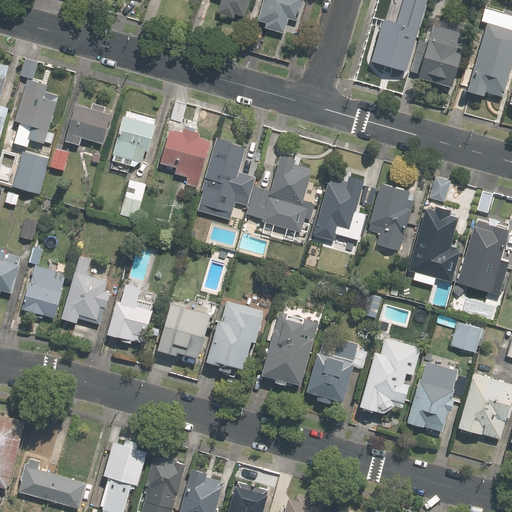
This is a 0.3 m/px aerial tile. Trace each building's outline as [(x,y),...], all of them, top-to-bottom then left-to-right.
[(224,0),(220,14),(237,20),(239,14),(247,17),(252,0),(224,0)] [(266,0),(260,21),(269,23),(268,28),(286,33),(290,19),(299,21),(305,0),(266,0)] [(384,19),(371,61),(406,72),(427,0),(403,0),(396,23),(384,19)] [(501,0),(485,0),(482,13),(497,17),(501,0)] [(511,63),(511,29),(487,22),(466,95),(480,99),(482,93),(501,99),(511,63)] [(416,80),(450,89),(465,37),(431,27),(416,80)] [(0,102),(0,101),(11,64),(0,61),(0,144),(11,106),(0,102)] [(30,77),(18,118),(36,123),(32,137),(47,141),(60,95),(48,91),(51,83),(30,77)] [(182,123),(187,104),(176,100),(170,120),(182,123)] [(107,110),(108,105),(95,101),(94,106),(80,102),(69,138),(83,142),(85,136),(106,141),(114,112),(107,110)] [(158,117),(130,109),(129,114),(117,152),(118,153),(117,158),(137,164),(142,160),(143,155),(146,156),(148,148),(151,149),(158,123),(157,122),(158,117)] [(174,128),(165,160),(180,165),(179,171),(191,175),(189,182),(200,186),(214,140),(209,139),(210,137),(202,135),(204,130),(188,126),(186,130),(179,128),(179,129),(174,128)] [(231,138),(221,135),(200,207),(230,216),(235,199),(249,203),(257,174),(241,169),(248,145),(230,140),(231,138)] [(72,151),(57,146),(52,164),(67,168),(72,151)] [(41,192),(50,157),(25,150),(15,184),(41,192)] [(103,154),(96,152),(94,159),(100,161),(103,154)] [(303,197),(313,166),(294,161),(295,157),(279,153),(269,188),(257,184),(249,213),(299,228),(303,213),(309,215),(314,200),(303,197)] [(449,179),(434,175),(428,197),(443,201),(449,179)] [(122,213),(139,217),(149,183),(132,178),(122,213)] [(328,184),(325,183),(317,223),(319,223),(317,232),(347,238),(348,232),(350,232),(361,181),(346,178),(344,183),(329,179),(328,184)] [(371,204),(376,185),(366,182),(360,201),(371,204)] [(409,190),(378,182),(367,223),(371,224),(369,229),(381,232),(378,244),(400,250),(414,200),(407,198),(409,190)] [(21,194),(10,191),(7,201),(18,203),(21,194)] [(495,195),(482,191),(477,210),(489,213),(495,195)] [(433,209),(424,206),(407,264),(449,277),(458,246),(451,244),(458,218),(448,215),(450,209),(435,204),(433,209)] [(33,238),(39,219),(28,216),(22,235),(33,238)] [(508,260),(501,258),(509,229),(475,219),(457,280),(499,291),(508,260)] [(42,250),(34,247),(30,262),(38,264),(42,250)] [(0,290),(11,293),(21,257),(0,251),(0,290)] [(105,309),(110,293),(104,291),(107,281),(85,275),(89,259),(79,257),(75,272),(74,272),(65,302),(60,319),(76,323),(77,319),(93,324),(98,326),(103,308),(105,309)] [(53,318),(61,291),(66,273),(34,265),(28,282),(20,309),(53,318)] [(140,288),(124,284),(119,302),(115,301),(107,327),(108,327),(106,334),(140,344),(142,337),(144,337),(151,311),(135,306),(140,288)] [(382,297),(367,294),(365,301),(380,305),(382,297)] [(477,305),(465,300),(460,312),(473,317),(477,305)] [(213,365),(218,366),(217,370),(229,373),(231,366),(242,369),(250,342),(255,343),(263,315),(261,315),(262,311),(226,301),(220,321),(216,320),(204,362),(213,365)] [(210,315),(169,304),(156,351),(197,362),(210,315)] [(284,386),(285,382),(299,386),(317,323),(279,312),(261,375),(274,379),(273,383),(284,386)] [(482,329),(457,321),(450,346),(475,353),(482,329)] [(341,403),(353,365),(363,368),(367,353),(355,350),(357,343),(336,337),(334,342),(323,338),(318,354),(316,353),(304,392),(317,395),(315,400),(329,404),(330,400),(341,403)] [(420,348),(384,338),(379,354),(374,353),(358,406),(382,414),(395,406),(401,408),(408,384),(402,383),(405,374),(412,376),(420,348)] [(450,399),(458,369),(425,360),(420,379),(418,379),(406,422),(422,427),(422,426),(441,431),(446,411),(449,412),(452,400),(450,399)] [(460,428),(459,431),(470,434),(471,432),(499,440),(511,394),(511,385),(472,374),(457,428),(460,428)] [(0,487),(5,489),(24,422),(0,415),(0,487)] [(146,452),(136,449),(138,443),(124,439),(122,445),(112,442),(102,476),(107,477),(98,506),(101,507),(101,510),(108,511),(121,511),(130,484),(136,486),(146,452)] [(139,511),(169,511),(171,508),(172,509),(185,465),(176,462),(177,460),(166,457),(161,459),(153,456),(144,486),(145,486),(144,492),(146,493),(139,511)] [(20,480),(21,481),(18,493),(79,509),(86,482),(38,470),(40,461),(28,458),(27,464),(24,464),(20,480)] [(207,473),(191,469),(177,511),(213,511),(223,481),(206,477),(207,473)] [(226,511),(261,511),(268,490),(236,482),(235,486),(234,486),(226,511)] [(282,511),(319,511),(321,507),(314,505),(315,501),(295,495),(294,500),(286,498),(282,511)]
